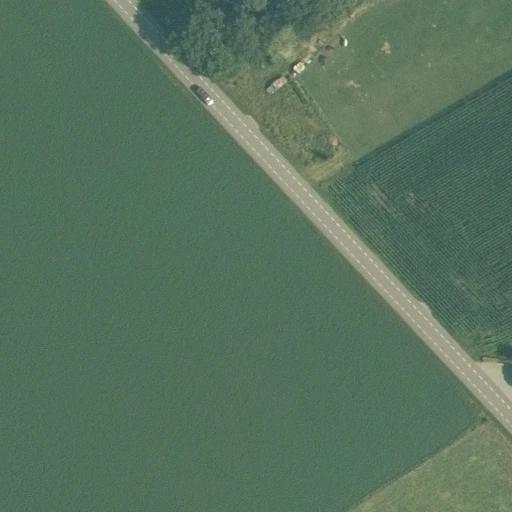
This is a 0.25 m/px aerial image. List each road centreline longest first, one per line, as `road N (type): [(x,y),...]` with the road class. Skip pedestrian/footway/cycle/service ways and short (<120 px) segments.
road 1 (unclassified): [(511,419),(185,64)]
road 2 (residential): [(185,64),(287,0)]
